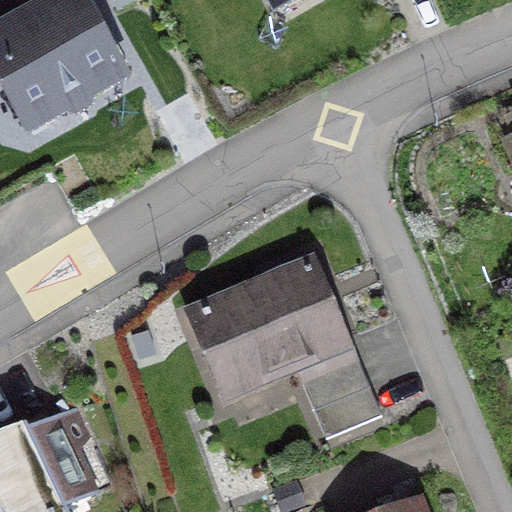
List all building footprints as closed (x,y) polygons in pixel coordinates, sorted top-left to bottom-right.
[(73,0),(63,0),(0,33),(0,108),(20,147),(123,92),(73,0)] [(137,0),(103,0),(115,23),(141,8),(137,0)] [(255,0),(269,25),(316,0),(255,0)] [(511,148),(501,153),(511,181),(511,148)] [(314,264),(179,318),(217,412),(297,380),(323,443),(377,422),(314,264)] [(76,419),(0,443),(0,511),(61,511),(94,498),(75,464),(92,445),(76,419)]
